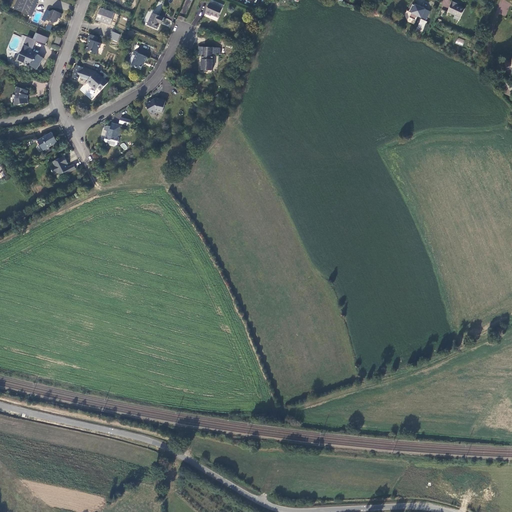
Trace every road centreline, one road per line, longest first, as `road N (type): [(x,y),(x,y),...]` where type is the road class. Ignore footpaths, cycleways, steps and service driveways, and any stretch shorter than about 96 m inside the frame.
road 1 (unclassified): [(446,511),(275,509),(154,442),(0,404)]
road 2 (residential): [(73,129),(157,80),(182,24)]
road 3 (residential): [(85,0),(57,80),(57,108),(73,129)]
